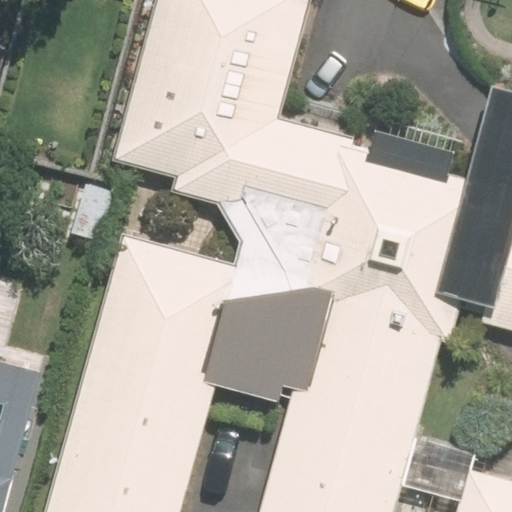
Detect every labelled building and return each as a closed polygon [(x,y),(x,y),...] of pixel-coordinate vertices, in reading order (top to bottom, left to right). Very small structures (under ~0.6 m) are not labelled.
[(0,0),(0,78),(23,0),(0,0)] [(134,230),(56,511),(192,511),(227,386),(288,403),(257,511),(401,511),(461,297),(435,290),(471,157),(285,107),(314,0),(157,0),(111,171),(253,210),(239,258),(134,230)] [(511,91),(491,85),(471,157),(435,290),(461,297),(495,306),(511,244),(511,91)] [(76,103),(24,100),(21,157),(73,160),(76,103)] [(109,184),(77,182),(74,238),(105,240),(109,184)] [(511,511),(511,244),(495,306),(491,319),(511,324),(511,399),(493,468),(476,464),(462,511),(511,511)] [(0,511),(36,373),(0,363),(0,511)]
